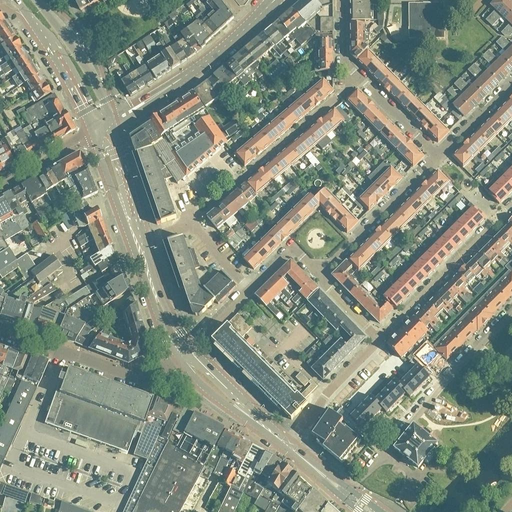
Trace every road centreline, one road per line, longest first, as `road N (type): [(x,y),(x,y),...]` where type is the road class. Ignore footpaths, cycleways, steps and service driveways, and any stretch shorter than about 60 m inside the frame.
road 1 (residential): [(349,489),(511,311)]
road 2 (residential): [(192,223),(359,78)]
road 3 (secondary): [(112,122),(212,55),(273,0)]
road 4 (residential): [(378,340),(511,204)]
road 5 (residential): [(179,358),(141,376),(0,331)]
road 6 (residential): [(319,273),(437,156)]
road 7 (secondary): [(16,0),(93,133)]
road 8 (secondary): [(112,122),(36,0)]
road 9 (secondary): [(179,358),(286,449)]
road 10 (secondary): [(290,443),(191,346)]
road 11 (residential): [(290,443),(378,340)]
road 12 (secondary): [(132,243),(179,358)]
road 13 (secondary): [(145,239),(112,122)]
